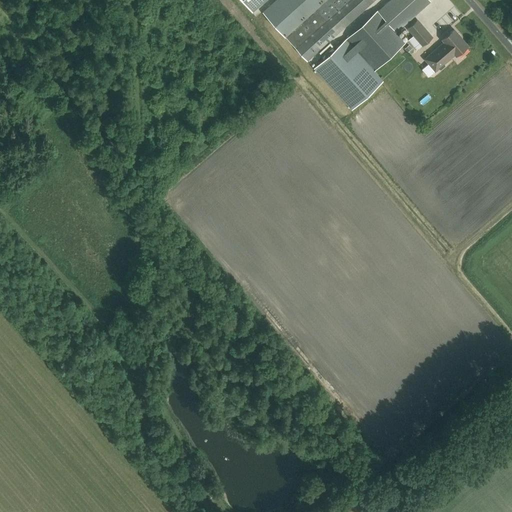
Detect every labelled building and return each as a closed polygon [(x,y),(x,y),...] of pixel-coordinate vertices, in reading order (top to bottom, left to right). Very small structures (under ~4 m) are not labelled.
[(241,0),(252,12),(265,0),(241,0)] [(307,60),(320,49),(374,0),(346,0),(325,19),(317,10),(328,0),(275,0),(263,11),(307,60)] [(373,70),(405,41),(395,31),(394,30),(423,3),(420,0),(389,0),(384,5),(377,11),(346,40),(373,70)] [(431,39),(415,21),(406,29),(421,47),(431,39)] [(449,55),(453,51),(456,55),(468,45),(454,29),(442,39),(447,45),(443,49),(442,48),(439,47),(426,59),(436,71),(439,69),(442,69),(446,66),(445,63),(451,58),(449,55)] [(416,50),(421,46),(412,36),(407,40),(416,50)] [(346,40),(346,39),(313,69),(351,110),(383,81),(373,70),(346,40)]
